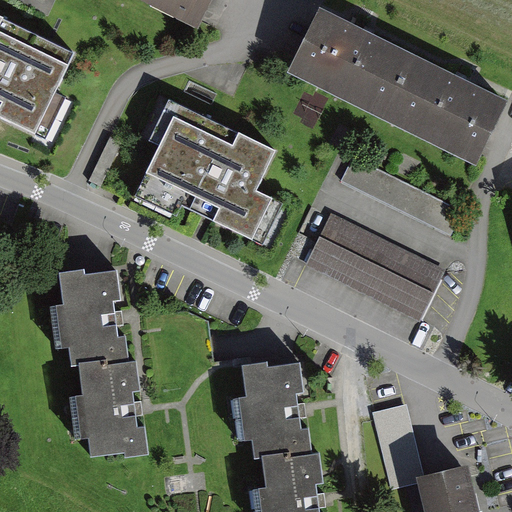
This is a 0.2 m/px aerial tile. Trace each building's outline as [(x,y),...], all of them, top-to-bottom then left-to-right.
[(211,0),(153,0),(200,23),(211,0)] [(477,161),(506,103),(327,15),(298,73),(477,161)] [(0,18),(0,117),(38,135),(78,54),(0,18)] [(182,107),(138,202),(184,223),(190,209),(255,239),(274,199),(259,191),(278,152),(182,107)] [(352,164),(342,188),(454,231),(463,207),(352,164)] [(439,276),(335,224),(316,264),(422,314),(439,276)] [(123,271),(67,274),(77,357),(133,354),(123,271)] [(139,362),(84,365),(95,457),(151,453),(139,362)] [(306,362),(250,365),(260,448),(316,445),(306,362)] [(235,402),(237,440),(244,440),(242,402),(235,402)] [(330,511),(323,453),(268,456),(274,511),(330,511)] [(476,511),(467,472),(421,483),(427,511),(476,511)]
